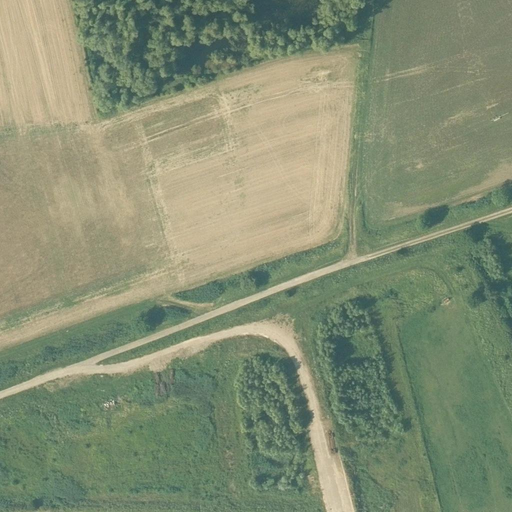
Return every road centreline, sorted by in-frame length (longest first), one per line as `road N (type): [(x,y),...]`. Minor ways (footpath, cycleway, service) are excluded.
road 1 (unclassified): [(0,397),(364,258)]
road 2 (track): [(357,261),(352,197),(366,0)]
